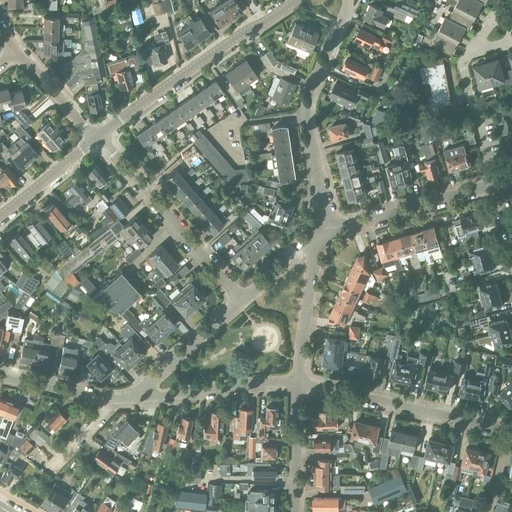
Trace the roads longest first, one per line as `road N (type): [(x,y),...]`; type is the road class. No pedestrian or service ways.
road 1 (residential): [(318,239),(307,91),(348,0)]
road 2 (residential): [(96,137),(296,0)]
road 3 (residential): [(242,301),(96,137)]
road 4 (residential): [(511,430),(297,384)]
road 5 (residential): [(318,239),(495,184)]
road 6 (residential): [(297,384),(133,398)]
road 7 (residential): [(297,384),(318,239)]
road 8 (residential): [(133,398),(242,301)]
road 9 (residential): [(495,184),(460,60),(474,53)]
road 10 (residential): [(133,398),(0,375)]
road 11 (residential): [(293,511),(297,384)]
road 12 (residential): [(0,215),(96,137)]
road 13 (unclassified): [(44,472),(52,476),(110,409),(133,398)]
road 14 (residential): [(96,137),(15,48)]
